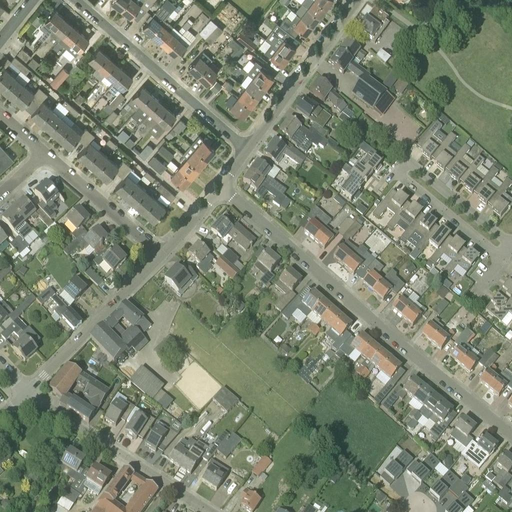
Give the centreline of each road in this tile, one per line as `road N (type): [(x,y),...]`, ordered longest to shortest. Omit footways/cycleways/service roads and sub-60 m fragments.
road 1 (residential): [(511,431),(222,187)]
road 2 (residential): [(511,246),(405,161),(397,171),(502,259)]
road 3 (residential): [(250,147),(74,0)]
road 4 (residential): [(219,511),(26,394)]
road 5 (residential): [(26,394),(161,252)]
road 6 (residential): [(250,147),(360,0)]
road 7 (residential): [(161,252),(42,150)]
